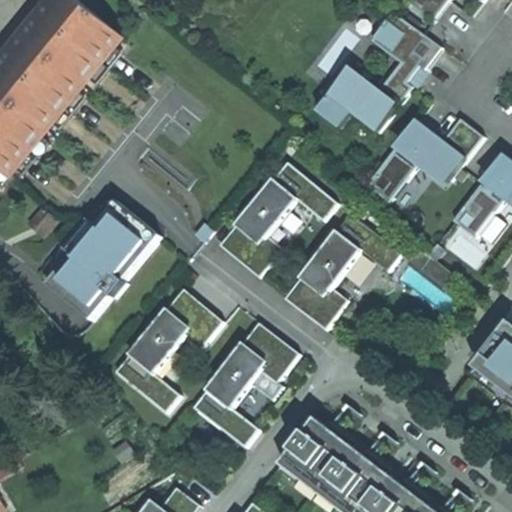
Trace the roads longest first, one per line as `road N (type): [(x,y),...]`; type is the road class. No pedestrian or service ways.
road 1 (residential): [(511,494),(346,374)]
road 2 (residential): [(346,374),(222,511)]
road 3 (residential): [(346,374),(214,269)]
